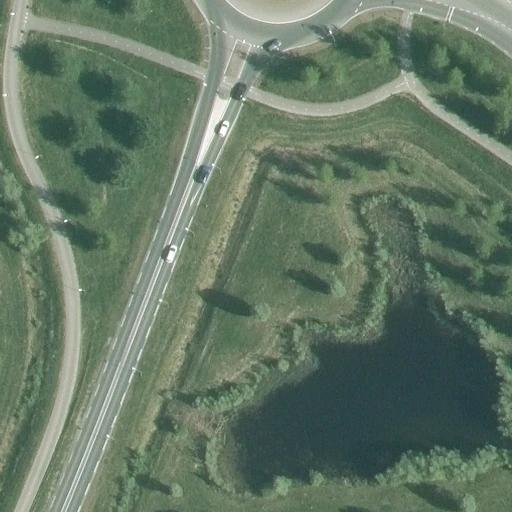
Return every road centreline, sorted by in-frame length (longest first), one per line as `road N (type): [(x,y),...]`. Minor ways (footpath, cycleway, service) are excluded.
road 1 (unclassified): [(19,511),(57,416),(73,339),(66,259),(11,106),(20,0)]
road 2 (secondary): [(62,511),(193,173)]
road 3 (secondary): [(226,20),(193,173)]
road 4 (secondary): [(193,173),(269,37)]
